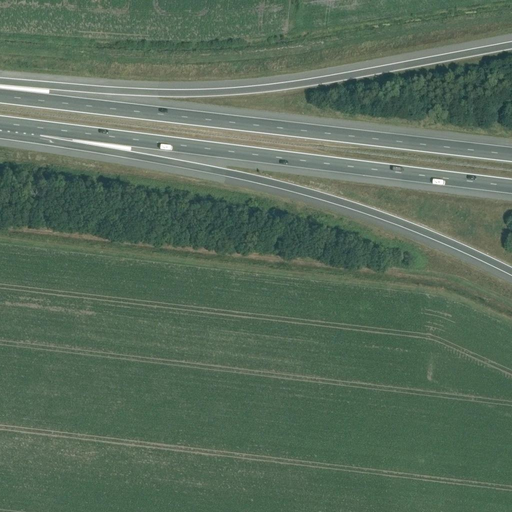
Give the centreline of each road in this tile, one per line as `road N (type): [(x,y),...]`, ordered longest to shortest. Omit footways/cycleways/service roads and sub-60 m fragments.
road 1 (motorway): [(511,45),(227,92),(0,88)]
road 2 (motorway): [(511,154),(0,95)]
road 3 (motorway): [(39,125),(333,200),(511,273)]
road 4 (motorway): [(39,125),(511,184)]
